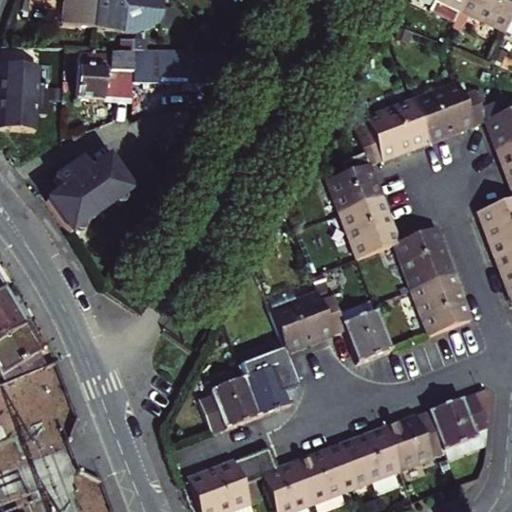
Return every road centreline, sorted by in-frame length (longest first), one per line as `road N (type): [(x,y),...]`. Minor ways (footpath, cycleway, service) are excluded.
road 1 (secondary): [(117,442),(53,289),(0,206)]
road 2 (residential): [(286,444),(507,360)]
road 3 (residential): [(507,360),(436,173)]
road 4 (residential): [(490,511),(506,460),(507,360)]
